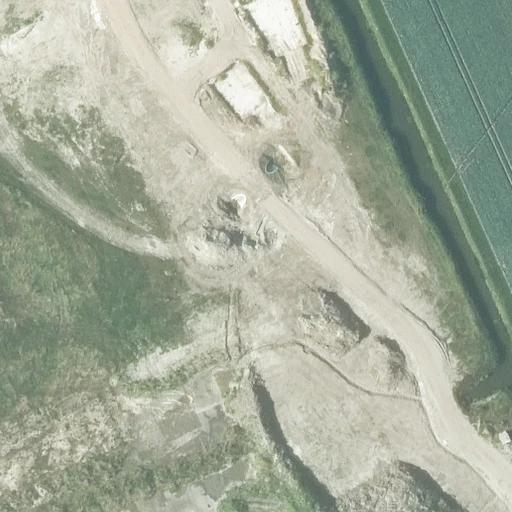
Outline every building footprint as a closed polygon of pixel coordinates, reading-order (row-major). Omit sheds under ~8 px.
[(26,0),(0,0),(0,9),(5,20),(31,9),(26,0)] [(286,0),(261,0),(246,7),(258,32),(264,29),(289,17),(293,15),(286,0)] [(289,17),(264,29),(277,57),(302,45),(289,17)] [(49,42),(24,53),(39,89),(64,78),(49,42)] [(237,70),(216,88),(243,120),(264,102),(237,70)] [(86,108),(52,133),(68,154),(101,129),(86,108)] [(127,159),(106,190),(130,207),(151,176),(127,159)] [(30,187),(12,221),(39,234),(56,200),(30,187)] [(96,215),(84,240),(120,257),(132,232),(96,215)] [(0,264),(0,292),(25,299),(31,272),(0,264)] [(73,272),(65,298),(102,310),(110,284),(73,272)] [(0,328),(0,355),(12,357),(16,330),(0,328)] [(59,333),(57,361),(98,364),(101,337),(59,333)] [(0,387),(0,425),(6,426),(9,388),(0,387)] [(56,390),(54,417),(93,421),(95,393),(56,390)] [(46,446),(42,473),(81,478),(85,451),(46,446)] [(64,511),(43,497),(32,511),(64,511)]
